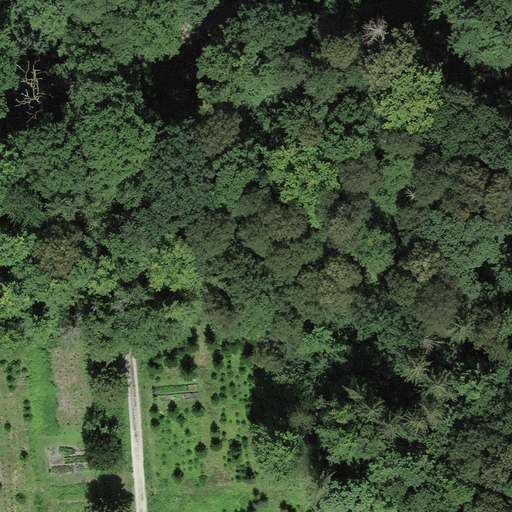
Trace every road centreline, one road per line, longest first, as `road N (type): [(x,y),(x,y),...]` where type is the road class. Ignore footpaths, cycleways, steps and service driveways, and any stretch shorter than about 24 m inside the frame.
road 1 (track): [(143,511),(102,0)]
road 2 (track): [(253,0),(109,74),(0,93)]
